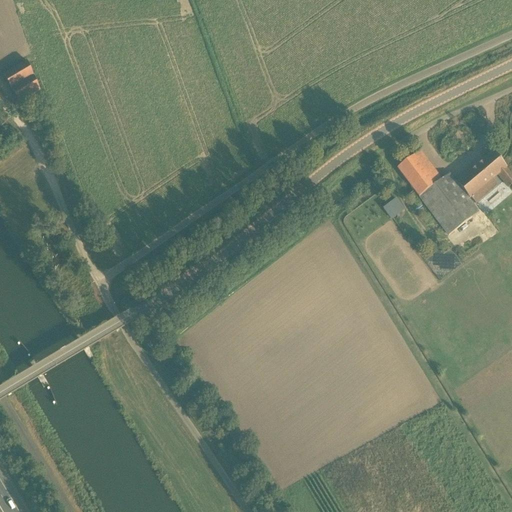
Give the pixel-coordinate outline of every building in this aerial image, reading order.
[(27,62),(24,64),(3,76),(11,90),(19,103),(40,91),(27,62)] [(497,176),(508,188),(511,184),(511,176),(493,153),(457,184),(449,174),(441,180),(420,152),(397,169),(448,236),(480,213),(474,206),(469,200),(471,198),(476,204),(497,187),(492,180),(497,176)] [(396,198),(384,208),(389,216),(402,205),(396,198)] [(111,324),(116,333),(120,331),(114,321),(111,324)] [(74,334),(90,360),(95,357),(79,331),(75,333),(74,334)] [(28,362),(43,388),(49,385),(33,358),(28,362)] [(2,388),(8,398),(9,397),(12,395),(6,385),(3,387),(2,388)]
